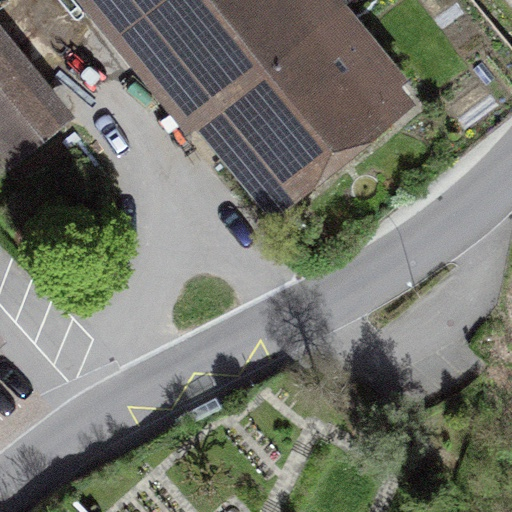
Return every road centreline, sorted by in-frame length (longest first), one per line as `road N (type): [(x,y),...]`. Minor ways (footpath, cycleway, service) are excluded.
road 1 (tertiary): [(0,491),(104,414),(389,264),(511,170)]
road 2 (track): [(34,0),(164,179),(285,323)]
road 3 (track): [(164,179),(104,414)]
